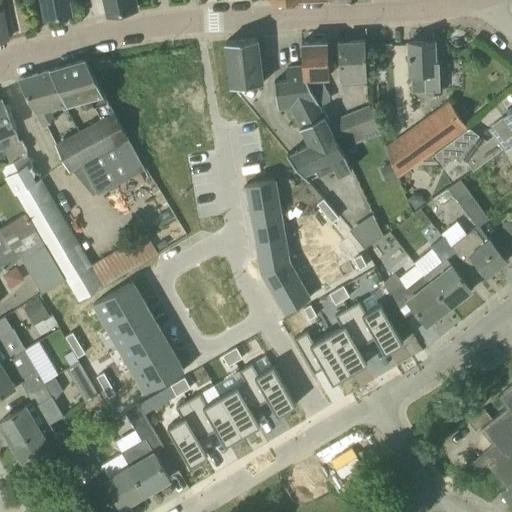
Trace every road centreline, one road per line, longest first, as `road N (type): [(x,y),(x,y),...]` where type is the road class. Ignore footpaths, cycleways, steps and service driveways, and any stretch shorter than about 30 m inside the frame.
road 1 (residential): [(0,61),(162,23),(415,11),(474,0)]
road 2 (residential): [(265,313),(200,347),(162,285),(167,272),(239,232)]
road 3 (residential): [(375,405),(511,307)]
road 4 (residential): [(188,511),(332,426)]
road 5 (residential): [(265,313),(332,426)]
